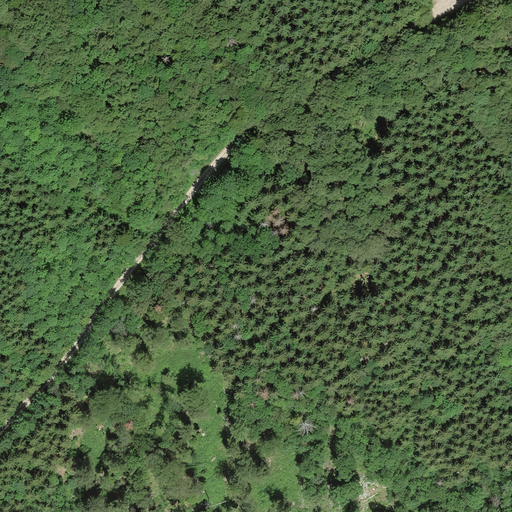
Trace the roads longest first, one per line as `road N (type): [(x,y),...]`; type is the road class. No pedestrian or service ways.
road 1 (track): [(0,433),(226,150),(263,117),(453,0)]
road 2 (track): [(511,477),(397,511)]
